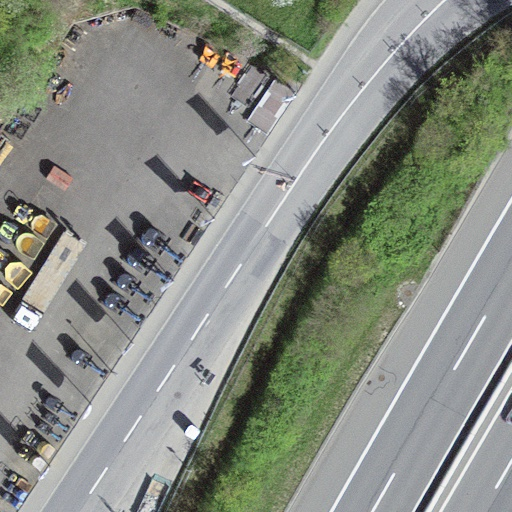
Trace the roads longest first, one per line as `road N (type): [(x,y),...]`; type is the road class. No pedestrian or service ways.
road 1 (unclassified): [(78,511),(316,150),(444,0)]
road 2 (motorway): [(511,270),(372,511)]
